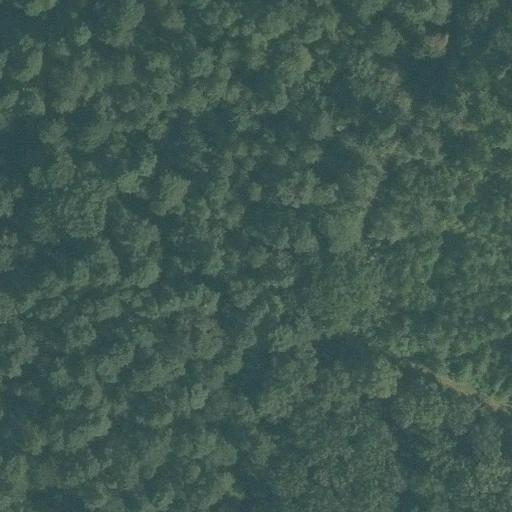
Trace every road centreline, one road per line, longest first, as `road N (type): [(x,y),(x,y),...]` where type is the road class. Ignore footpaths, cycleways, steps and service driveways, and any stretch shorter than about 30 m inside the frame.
road 1 (track): [(464,0),(389,151),(234,511)]
road 2 (track): [(349,251),(304,255),(77,176),(46,182),(0,254)]
road 3 (track): [(320,326),(511,412)]
